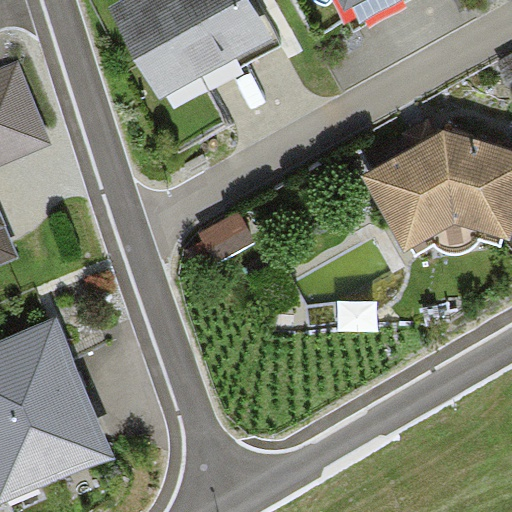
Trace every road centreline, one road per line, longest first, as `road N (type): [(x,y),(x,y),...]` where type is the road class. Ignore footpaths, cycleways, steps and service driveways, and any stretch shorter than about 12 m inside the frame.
road 1 (residential): [(225,506),(50,8)]
road 2 (residential): [(511,344),(225,506)]
